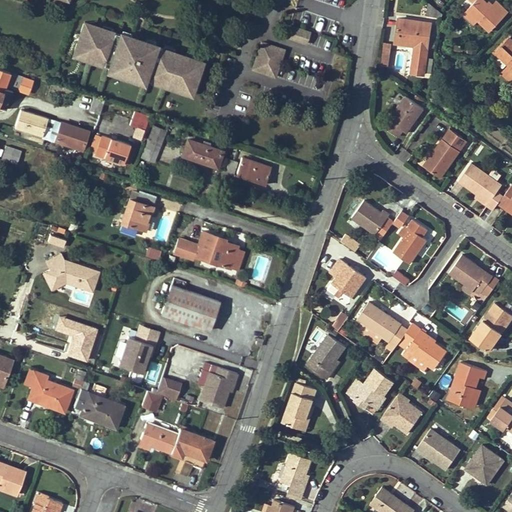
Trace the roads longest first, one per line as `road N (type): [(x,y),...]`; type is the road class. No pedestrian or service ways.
road 1 (residential): [(216,508),(345,135)]
road 2 (residential): [(321,511),(347,455),(392,458),(468,511)]
road 3 (residential): [(345,135),(461,219)]
road 4 (unknown): [(305,252),(187,202)]
